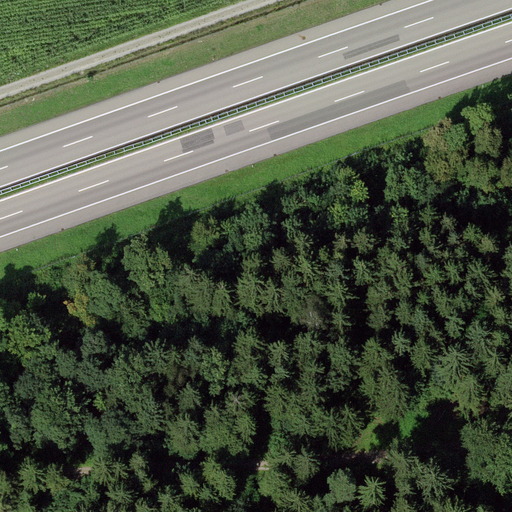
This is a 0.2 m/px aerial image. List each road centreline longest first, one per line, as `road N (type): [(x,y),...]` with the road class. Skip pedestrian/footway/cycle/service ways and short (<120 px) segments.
road 1 (motorway): [(0,219),(511,41)]
road 2 (motorway): [(487,0),(0,169)]
road 3 (track): [(511,424),(0,483)]
road 4 (track): [(0,107),(303,0)]
